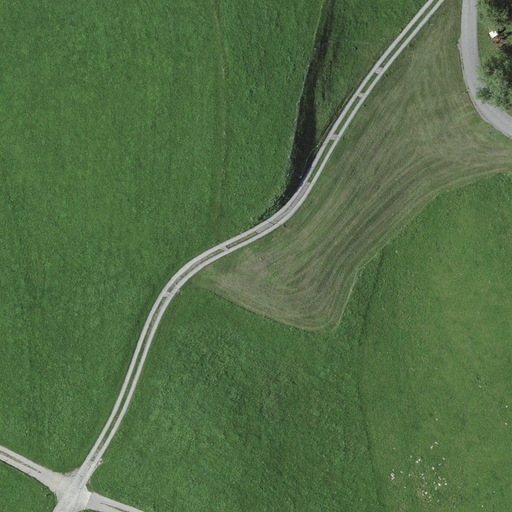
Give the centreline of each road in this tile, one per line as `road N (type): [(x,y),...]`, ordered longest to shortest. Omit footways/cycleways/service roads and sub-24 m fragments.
road 1 (track): [(436,0),(392,47),(278,223),(197,257),(157,302),(134,378),(58,511)]
road 2 (track): [(134,511),(0,452)]
road 3 (track): [(468,0),(477,101),(511,120)]
